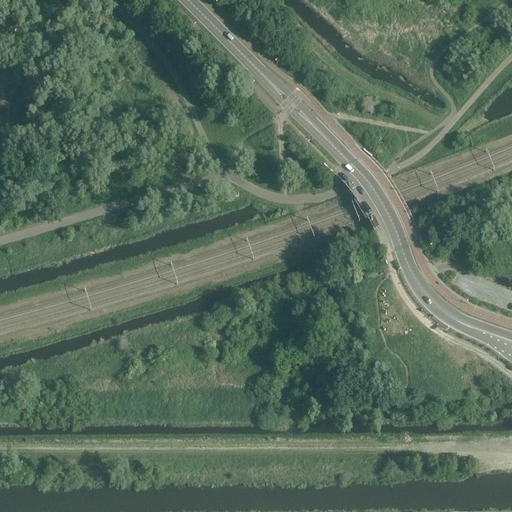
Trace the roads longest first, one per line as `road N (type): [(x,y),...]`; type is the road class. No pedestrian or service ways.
road 1 (tertiary): [(414,280),(387,214),(357,171),(188,0)]
road 2 (tertiary): [(414,280),(437,313),(511,352)]
